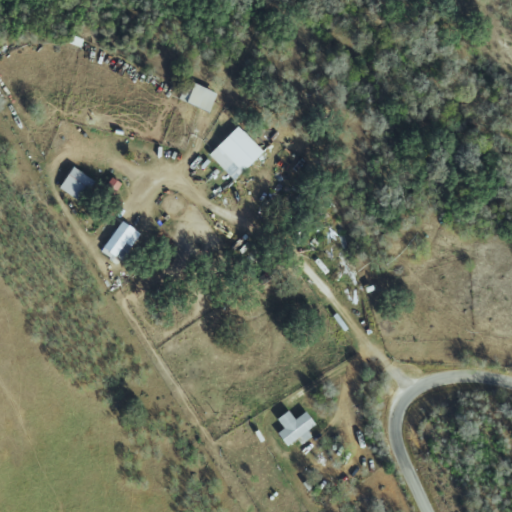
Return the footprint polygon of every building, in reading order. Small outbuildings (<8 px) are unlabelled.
[(214,92),(191,84),(184,103),(207,112),(214,92)] [(206,154),(231,181),(261,152),(236,126),(206,154)] [(91,181),(71,167),(57,188),(77,202),(91,181)] [(103,188),(110,194),(119,185),(112,178),(103,188)] [(116,262),(137,234),(120,221),(99,249),(116,262)] [(275,434),(282,430),(275,421),(287,412),(294,421),(304,413),(314,426),(306,432),(310,438),(300,446),(295,440),(286,448),(275,434)]
